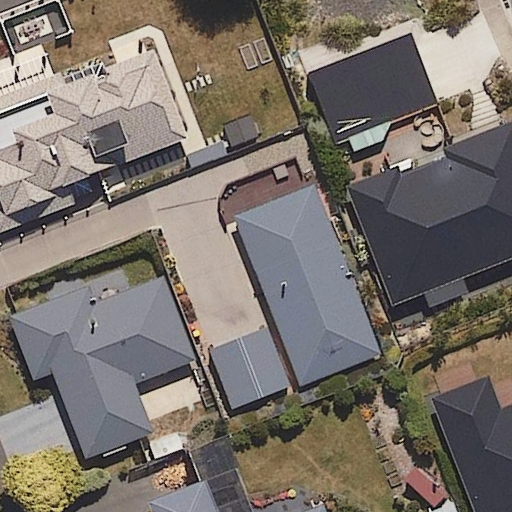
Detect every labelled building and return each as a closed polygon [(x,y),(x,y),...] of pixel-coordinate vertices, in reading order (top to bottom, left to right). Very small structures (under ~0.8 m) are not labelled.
[(432,106),(401,35),(304,77),(336,149),(432,106)] [(190,137),(157,48),(104,69),(58,86),(55,76),(0,96),(0,229),(67,205),(60,187),(190,137)] [(390,305),(511,258),(511,126),(510,122),(437,151),(441,161),(398,178),(395,169),(345,188),(390,305)] [(231,220),(274,325),(298,387),(378,355),(311,188),(231,220)] [(131,384),(191,362),(161,279),(86,306),(81,291),(6,318),(27,378),(49,370),(81,459),(149,434),(131,384)] [(233,413),(290,390),(265,329),(209,351),(233,413)] [(511,511),(511,406),(496,412),(483,378),(428,399),(471,511),(511,511)] [(196,482),(234,469),(224,439),(186,452),(196,482)] [(321,511),(320,507),(307,511),(210,511),(200,485),(144,506),(146,511),(321,511)]
